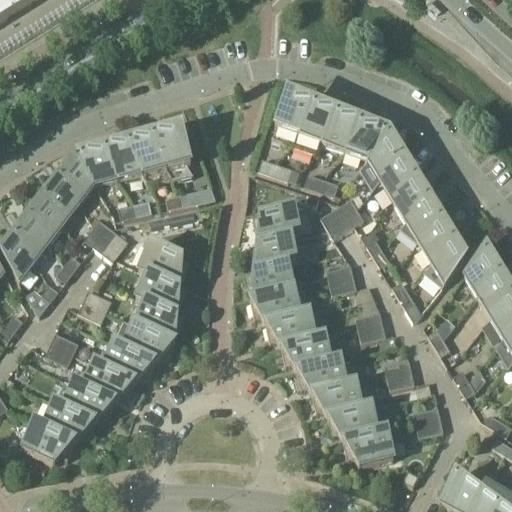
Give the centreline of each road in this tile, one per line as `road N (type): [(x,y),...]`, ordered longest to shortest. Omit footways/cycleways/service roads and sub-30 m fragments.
road 1 (residential): [(511,235),(428,121),(389,97),(321,77),(260,71),(87,123),(0,172)]
road 2 (residential): [(412,511),(464,425),(365,270)]
road 3 (unclassified): [(264,510),(278,455),(266,425),(221,390),(179,418),(156,502)]
road 4 (tertiary): [(0,114),(181,0)]
